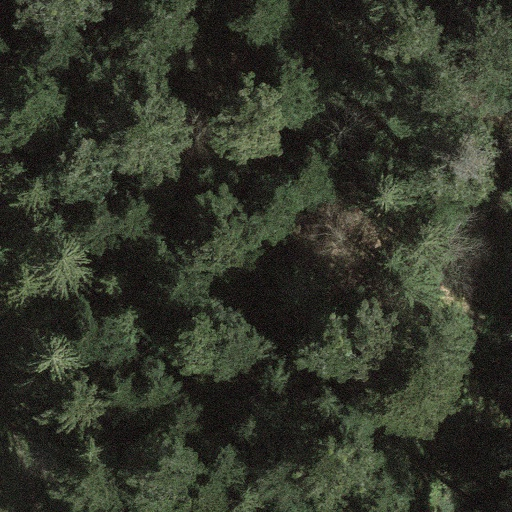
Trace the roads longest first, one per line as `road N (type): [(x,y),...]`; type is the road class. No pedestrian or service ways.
road 1 (track): [(419,511),(479,318),(494,200),(457,84),(404,0)]
road 2 (track): [(0,335),(49,511)]
